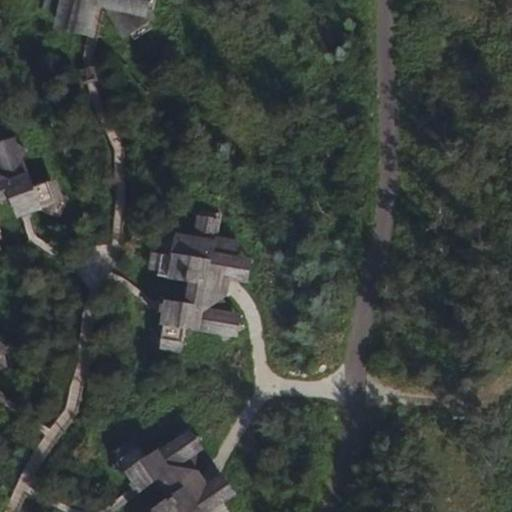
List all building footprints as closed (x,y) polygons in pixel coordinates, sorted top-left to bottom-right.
[(68,14),(90,18),(93,0),(54,0),(52,10),(68,14)] [(103,0),(109,1),(111,0),(135,0),(141,10),(148,11),(148,10),(156,12),(157,0),(103,0)] [(111,0),(109,1),(129,34),(130,34),(149,23),(149,22),(141,10),(135,0),(111,0)] [(86,33),(90,18),(68,14),(64,28),(86,33)] [(149,23),(130,34),(134,41),(153,29),(149,23)] [(0,180),(11,185),(24,157),(27,150),(20,147),(12,144),(7,141),(4,147),(0,155),(0,180)] [(0,204),(2,203),(19,211),(22,218),(26,216),(42,211),(14,198),(23,177),(27,179),(31,177),(24,157),(11,185),(0,180),(0,204)] [(27,179),(23,177),(14,198),(42,211),(52,216),(53,215),(62,195),(42,186),(27,179)] [(50,184),(42,186),(62,195),(53,215),(60,219),(70,199),(62,195),(58,182),(51,184),(50,184)] [(200,219),(220,223),(221,215),(201,212),(200,219)] [(194,283),(198,284),(202,263),(214,265),(211,277),(231,280),(233,281),(237,259),(215,255),(218,239),(221,223),(220,223),(200,219),(199,219),(195,239),(192,260),(168,256),(164,255),(164,256),(161,272),(160,277),(194,283)] [(192,260),(195,239),(180,236),(179,241),(171,240),(168,256),(192,260)] [(215,255),(237,259),(240,243),(218,239),(215,255)] [(153,271),(161,272),(164,256),(156,255),(153,271)] [(237,259),(233,281),(249,284),(253,262),(237,259)] [(169,309),(166,324),(191,306),(204,325),(201,327),(200,332),(222,336),(204,311),(222,298),(223,299),(228,296),(231,280),(211,277),(214,265),(202,263),(198,284),(194,283),(193,294),(177,305),(170,304),(169,309)] [(222,298),(204,311),(222,336),(226,342),(232,338),(239,333),(244,329),(241,324),(234,315),(223,299),(222,298)] [(166,324),(156,331),(164,342),(169,350),(187,337),(201,327),(204,325),(191,306),(166,324)] [(185,346),(187,337),(169,350),(164,342),(163,349),(183,353),(185,346)] [(0,347),(3,347),(7,369),(15,367),(11,346),(5,347),(0,343),(0,347)] [(178,442),(172,472),(194,476),(194,474),(198,455),(200,444),(201,438),(195,437),(187,436),(179,434),(178,442)] [(124,451),(145,455),(141,448),(140,448),(136,442),(119,454),(123,460),(124,451)] [(169,492),(175,501),(178,499),(187,511),(197,511),(200,510),(193,500),(209,488),(200,476),(194,474),(194,476),(172,472),(178,442),(160,454),(162,458),(166,458),(162,481),(132,475),(141,488),(144,493),(150,489),(169,492)] [(123,460),(120,473),(132,475),(162,481),(166,458),(162,458),(145,455),(124,451),(123,460)] [(211,487),(224,505),(237,496),(225,478),(211,487)] [(211,487),(209,488),(193,500),(200,510),(197,511),(187,511),(178,499),(175,501),(158,511),(214,511),(224,505),(211,487)]
